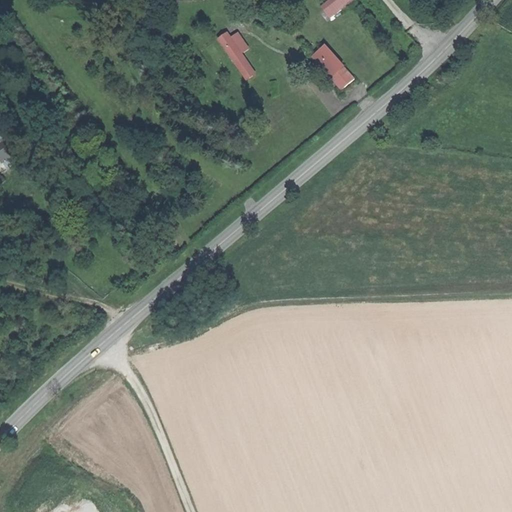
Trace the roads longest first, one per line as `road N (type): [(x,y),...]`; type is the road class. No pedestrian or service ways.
road 1 (secondary): [(493,0),(434,63),(0,440)]
road 2 (track): [(511,298),(265,307),(125,364)]
road 3 (track): [(102,349),(136,377),(191,511)]
road 4 (track): [(0,490),(63,412),(125,364)]
road 5 (track): [(0,284),(104,309),(124,330)]
